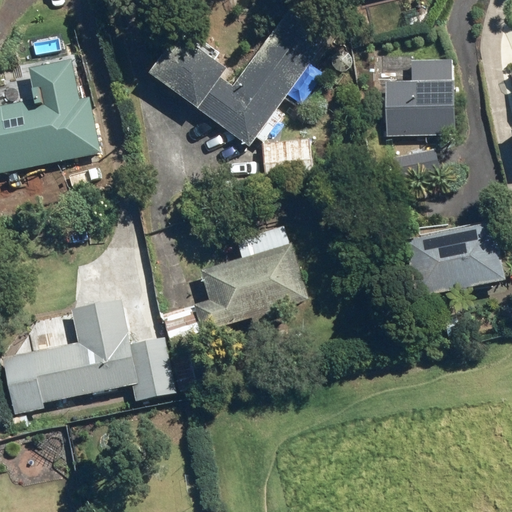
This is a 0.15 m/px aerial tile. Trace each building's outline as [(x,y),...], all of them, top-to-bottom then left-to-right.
[(224,79),(230,71),(183,37),(153,78),(250,149),(331,40),(290,11),(234,87),(224,79)] [(0,173),(107,154),(96,97),(86,99),(79,59),(36,67),(42,100),(5,107),(2,94),(0,94),(0,173)] [(454,60),(411,62),(412,82),(386,83),(388,137),(457,135),(454,60)] [(311,140),(263,144),(266,185),(315,182),(311,140)] [(436,151),(395,160),(400,180),(441,171),(436,151)] [(175,352),(172,352),(181,394),(214,387),(206,347),(209,346),(205,333),(309,301),(286,225),(238,240),(243,257),(202,270),(211,300),(163,315),(175,352)] [(495,225),(408,243),(419,300),(507,283),(495,225)] [(85,341),(9,357),(22,416),(50,410),(48,405),(141,385),(145,403),(182,395),(168,335),(136,342),(127,300),(79,310),(85,341)]
